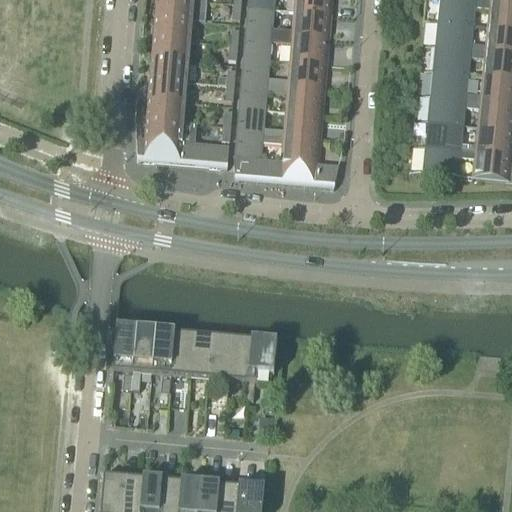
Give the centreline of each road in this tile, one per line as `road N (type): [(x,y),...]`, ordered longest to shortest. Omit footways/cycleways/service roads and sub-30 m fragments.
road 1 (secondary): [(109,230),(374,271),(511,271)]
road 2 (secondary): [(511,243),(355,244),(197,223)]
road 3 (residential): [(355,220),(369,0)]
road 4 (residential): [(89,439),(109,230)]
road 5 (residential): [(106,202),(120,0)]
road 6 (residential): [(257,453),(89,439)]
road 7 (residential): [(355,220),(220,206),(197,223)]
road 8 (residential): [(511,219),(355,220)]
